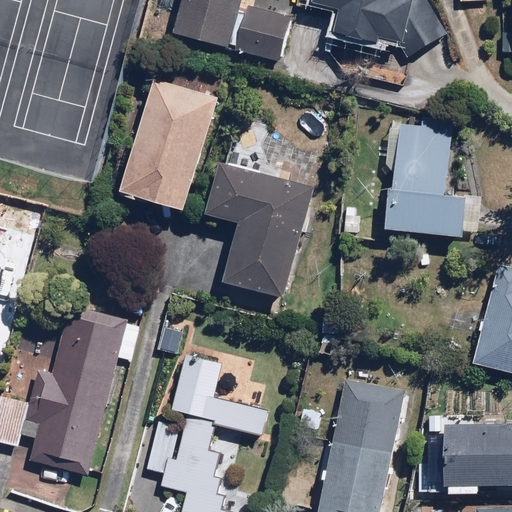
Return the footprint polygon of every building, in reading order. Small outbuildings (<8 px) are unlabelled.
[(243,0),(186,0),(177,36),(282,62),(292,22),(241,9),(243,0)] [(303,12),(304,0),(263,0),(263,6),(303,12)] [(401,29),(448,38),(428,0),(317,0),(316,7),(349,14),(345,37),(397,48),(401,29)] [(220,99),(157,80),(124,192),(188,210),(220,99)] [(398,135),(391,233),(468,239),(469,234),(480,235),(483,200),(450,197),(454,140),(398,135)] [(317,188),(222,164),(209,214),(243,223),(227,284),(288,300),(317,188)] [(511,266),(499,263),(476,365),(511,372),(511,266)] [(0,328),(8,294),(0,291),(0,328)] [(32,465),(93,480),(121,360),(131,363),(140,324),(71,308),(55,375),(41,372),(35,399),(0,390),(0,443),(21,449),(25,432),(39,436),(32,465)] [(170,420),(162,417),(148,471),(165,475),(162,485),(189,492),(184,511),(232,511),(225,510),(229,496),(220,494),(225,477),(217,475),(223,453),(214,451),(220,428),(262,438),(269,410),(218,397),(226,364),(187,354),(170,420)] [(387,511),(408,394),(344,384),(322,511),(387,511)] [(511,419),(432,417),(430,459),(419,459),(418,493),(482,495),(483,485),(511,485),(511,419)]
